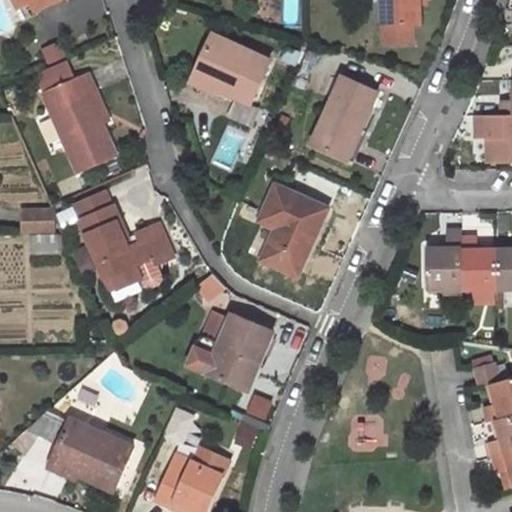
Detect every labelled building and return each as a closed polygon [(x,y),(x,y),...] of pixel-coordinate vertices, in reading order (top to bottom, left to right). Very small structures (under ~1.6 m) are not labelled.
[(412,25),(420,25),(419,0),(382,0),(383,43),(413,43),(412,25)] [(271,61),(214,35),(197,71),(218,81),(215,86),(251,103),(271,61)] [(71,81),(63,62),(40,72),(48,91),(71,81)] [(197,71),(195,78),(215,86),(218,81),(197,71)] [(44,93),(77,172),(116,155),(90,94),(96,91),(89,73),(71,81),(48,91),(44,93)] [(342,76),(312,144),(348,160),(378,92),(342,76)] [(511,99),(499,100),(500,115),(511,115),(511,99)] [(475,116),(476,139),(486,138),(486,164),(511,162),(511,115),(500,115),(475,116)] [(74,197),(84,220),(113,207),(102,184),(74,197)] [(276,184),(263,214),(279,221),(262,260),(298,275),(328,207),(276,184)] [(24,233),(56,231),(55,207),(23,208),(24,233)] [(119,288),(141,279),(144,287),(151,289),(160,286),(163,279),(157,264),(173,257),(159,224),(128,238),(115,207),(113,207),(84,220),(81,220),(105,278),(113,274),(119,288)] [(427,248),(427,288),(445,287),(445,292),(464,292),(464,289),(463,236),(463,227),(447,228),(447,247),(427,248)] [(33,249),(59,249),(59,234),(33,235),(33,249)] [(464,289),(498,288),(498,249),(478,250),(477,235),(463,236),(464,289)] [(498,288),(511,287),(511,249),(498,249),(498,288)] [(221,283),(213,273),(195,287),(206,302),(226,286),(221,283)] [(233,314),(208,373),(244,388),(256,360),(261,363),(274,331),(233,314)] [(497,361),(478,367),(482,384),(501,377),(497,361)] [(497,404),(483,408),(487,422),(497,420),(511,415),(511,378),(492,385),(497,404)] [(47,411),(11,443),(23,457),(39,435),(49,412),(47,411)] [(49,412),(39,435),(60,445),(70,422),(49,412)] [(502,439),(488,443),(492,457),(511,450),(511,415),(497,420),(502,439)] [(134,446),(71,419),(70,422),(60,445),(50,467),(78,478),(79,474),(115,490),(134,446)] [(177,455),(157,500),(172,507),(175,499),(203,511),(206,511),(223,476),(230,462),(203,449),(196,463),(177,455)] [(511,469),(511,472),(511,450),(492,457),(496,472),(511,469)] [(172,507),(182,511),(203,511),(175,499),(172,507)]
